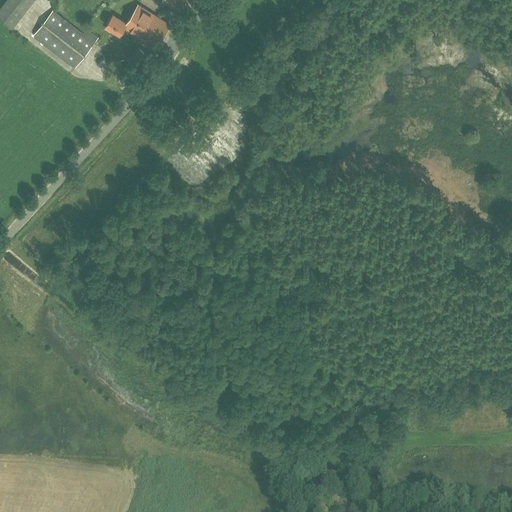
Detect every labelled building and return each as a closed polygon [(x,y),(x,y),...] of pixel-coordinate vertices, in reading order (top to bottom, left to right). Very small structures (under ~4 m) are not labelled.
[(6,0),(0,9),(0,18),(13,28),(33,0),(6,0)] [(172,0),(169,5),(184,14),(192,0),(172,0)] [(126,28),(157,47),(172,25),(139,4),(127,22),(124,26),(126,27),(126,28)] [(75,67),(99,37),(87,28),(83,33),(53,10),(34,35),(75,67)] [(122,34),(126,28),(126,27),(124,26),(127,22),(113,13),(106,24),(122,34)] [(139,76),(153,55),(139,46),(126,67),(139,76)]
